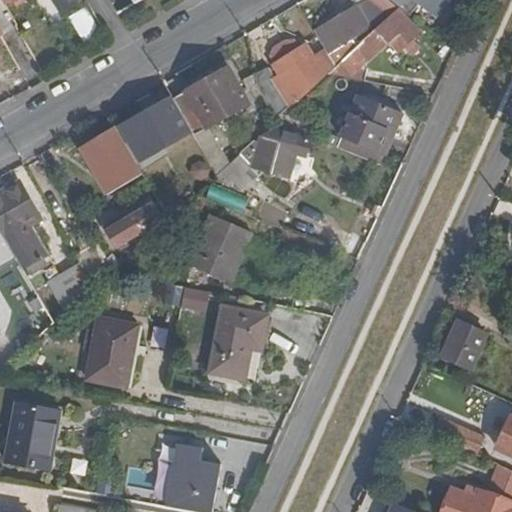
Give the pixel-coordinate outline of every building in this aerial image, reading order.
[(75,0),(52,0),(63,17),(80,8),(75,0)] [(366,0),(369,1),(314,33),(335,68),(347,57),(357,47),(354,38),(371,28),(373,33),(399,9),(387,0),(366,0)] [(89,6),(71,17),(86,41),(104,30),(89,6)] [(328,74),(365,82),(368,69),(363,68),(389,44),(397,53),(404,48),(412,56),(420,48),(413,40),(420,31),(401,10),(375,35),(373,33),(357,47),(347,57),(335,68),(328,74)] [(258,75),(273,126),(286,114),(289,110),(303,98),(300,92),(333,68),(322,53),(306,61),(300,51),(280,62),(276,64),(281,73),(277,76),(272,67),(258,75)] [(228,69),(174,99),(219,176),(228,168),(206,130),(249,103),(228,69)] [(356,94),(338,136),(379,154),(388,131),(393,133),(401,113),(356,94)] [(180,139),(162,106),(128,126),(145,157),(180,139)] [(142,174),(116,129),(83,149),(94,167),(104,160),(120,187),(142,174)] [(308,141),(273,131),(261,139),(226,171),(243,191),(255,179),(258,170),(287,179),(294,154),(304,157),(308,141)] [(388,131),(379,154),(383,155),(393,133),(388,131)] [(21,185),(0,197),(0,229),(23,270),(45,256),(26,223),(22,215),(34,207),(21,185)] [(214,186),(209,199),(246,212),(251,199),(214,186)] [(164,219),(155,206),(132,219),(130,219),(126,222),(122,222),(109,229),(119,246),(164,219)] [(39,216),(34,207),(22,215),(26,223),(39,216)] [(252,232),(214,216),(192,266),(230,282),(252,232)] [(98,242),(77,254),(84,267),(97,290),(115,273),(121,267),(112,251),(106,255),(98,242)] [(142,263),(140,278),(166,283),(169,268),(142,263)] [(97,290),(84,267),(54,285),(75,320),(100,295),(97,290)] [(170,304),(183,305),(185,285),(172,284),(170,304)] [(210,311),(213,292),(180,286),(177,305),(210,311)] [(269,320),(224,311),(212,372),(244,379),(252,347),(262,349),(269,320)] [(127,387),(139,323),(101,315),(89,379),(127,387)] [(472,369),(486,335),(469,327),(471,322),(462,317),(444,356),(472,369)] [(511,321),(503,336),(511,340),(511,321)] [(50,471),(61,412),(17,405),(6,462),(50,471)] [(511,417),(494,454),(511,462),(511,417)] [(440,418),(433,434),(478,455),(485,438),(440,418)] [(168,507),(194,511),(212,511),(222,464),(202,461),(204,447),(181,443),(168,507)] [(511,503),(511,469),(502,465),(491,495),(511,503)] [(160,486),(133,479),(129,495),(155,503),(160,486)] [(511,511),(511,503),(491,495),(468,487),(465,494),(452,488),(443,511),(511,511)]
